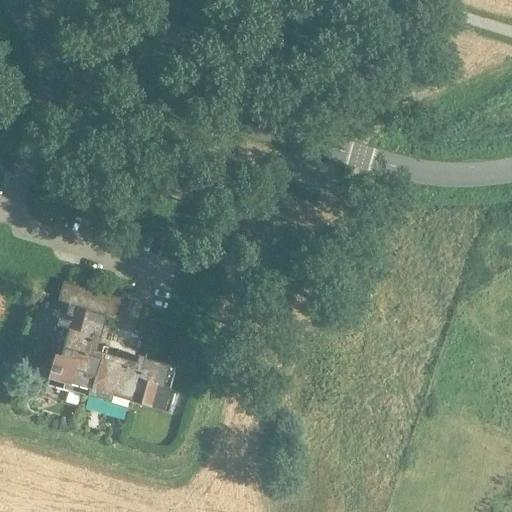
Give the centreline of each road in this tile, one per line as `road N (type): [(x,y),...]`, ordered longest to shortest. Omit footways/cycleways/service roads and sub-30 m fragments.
road 1 (unknown): [(282,511),(274,428),(358,160),(378,132),(441,114),(511,74)]
road 2 (tertiary): [(511,170),(454,176),(381,166),(53,65)]
road 3 (unclassified): [(154,270),(37,238),(12,211)]
road 4 (residential): [(12,211),(45,94)]
